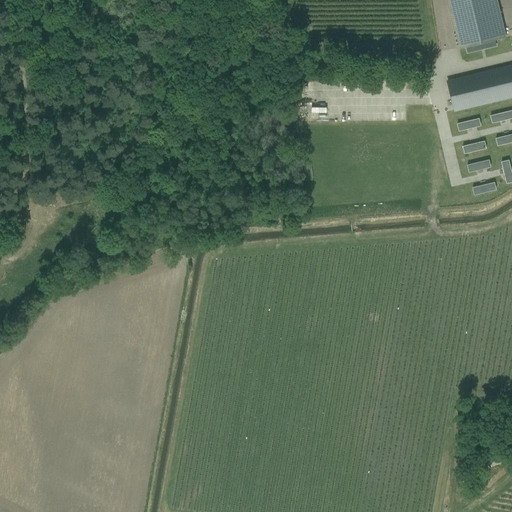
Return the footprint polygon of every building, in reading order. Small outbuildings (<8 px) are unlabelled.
[(496,0),(446,0),(459,49),(506,37),(496,0)] [(454,110),(511,96),(511,66),(447,82),(454,110)] [(511,111),(490,116),(492,123),(511,118),(511,111)] [(478,119),(457,124),(459,131),(480,126),(478,119)] [(511,134),(495,138),(497,146),(511,142),(511,134)] [(484,141),(462,146),(464,154),(486,149),(484,141)] [(489,160),(467,165),(468,172),(490,167),(489,160)] [(511,175),(508,160),(501,162),(506,184),(511,182),(511,175)] [(494,183),(472,188),(474,195),(496,190),(494,183)]
